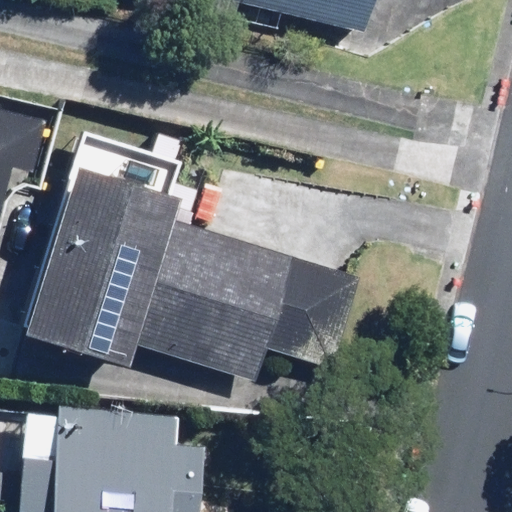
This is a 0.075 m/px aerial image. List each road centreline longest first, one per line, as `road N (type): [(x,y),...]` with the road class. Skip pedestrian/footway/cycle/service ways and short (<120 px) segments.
road 1 (unknown): [(0,18),(511,138)]
road 2 (residential): [(511,280),(455,511)]
